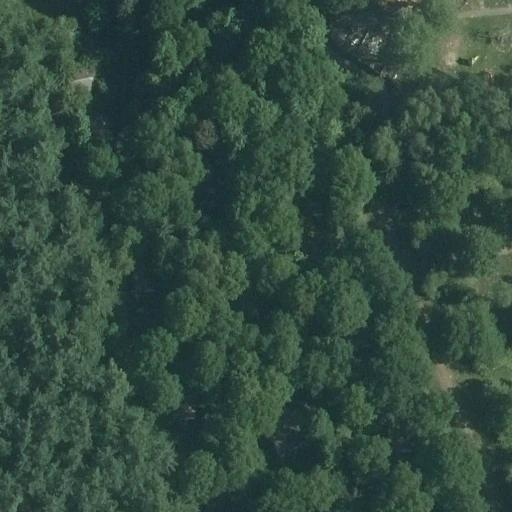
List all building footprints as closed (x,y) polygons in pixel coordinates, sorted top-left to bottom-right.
[(87,0),(46,0),(51,14),(88,0),(87,0)] [(159,28),(153,16),(138,23),(144,35),(159,28)] [(66,40),(49,38),(47,55),(64,57),(66,40)] [(174,63),(168,45),(154,50),(160,67),(174,63)] [(95,94),(90,72),(65,78),(70,100),(95,94)] [(173,120),(153,104),(137,123),(158,139),(173,120)] [(115,149),(96,112),(73,124),(92,161),(115,149)] [(218,195),(218,170),(196,170),(196,196),(218,195)] [(323,218),(322,193),(300,194),(301,219),(323,218)] [(154,294),(154,269),(131,269),(132,295),(154,294)] [(259,317),(258,292),(236,292),(236,318),(259,317)] [(372,349),(371,324),(348,325),(350,350),(372,349)] [(195,422),(194,397),(172,397),(172,423),(195,422)] [(300,438),(300,413),(277,413),(278,426),(263,434),(281,461),(305,446),(300,438)] [(411,455),(410,429),(388,430),(388,455),(411,455)]
